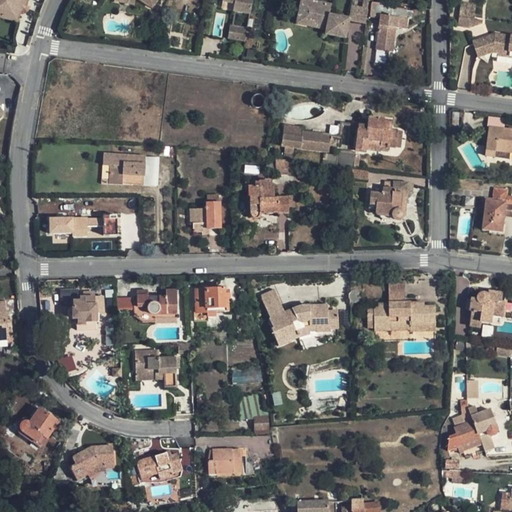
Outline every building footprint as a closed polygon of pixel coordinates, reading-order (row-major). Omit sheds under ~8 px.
[(0,0),(0,8),(3,9),(1,16),(16,19),(18,12),(19,4),(25,5),(25,0),(0,0)] [(247,14),(249,0),(219,0),(219,2),(231,4),(230,11),(247,14)] [(305,0),(297,0),(295,11),(306,13),(304,21),(324,24),(323,29),(322,34),(341,37),(345,20),(345,17),(326,14),(327,4),(305,0)] [(406,11),(396,10),(396,7),(367,2),(366,9),(366,13),(379,15),(405,19),(406,11)] [(345,17),(345,20),(364,24),(366,13),(366,9),(348,5),(345,17)] [(295,11),(293,23),(323,29),(324,24),(304,21),(306,13),(295,11)] [(404,29),(405,19),(379,15),(373,50),(385,52),(390,52),(393,28),(404,29)] [(481,22),(459,18),(458,28),(469,30),(481,25),(481,22)] [(228,23),(226,36),(243,38),(245,26),(228,23)] [(486,37),(473,41),(478,58),(492,54),(498,54),(509,56),(509,52),(511,52),(511,37),(494,35),(486,37)] [(354,150),(365,151),(365,148),(366,139),(380,142),(380,144),(394,146),(396,129),(388,128),(390,119),(378,117),(378,116),(367,114),(366,120),(365,124),(360,123),(358,123),(354,150)] [(302,127),(283,125),(282,134),(301,137),(301,132),(302,127)] [(511,129),(476,125),(474,138),(486,139),(484,155),(507,158),(508,152),(510,152),(510,150),(511,149),(511,129)] [(400,147),(402,130),(396,129),(394,146),(400,147)] [(282,134),(280,146),(284,147),(284,153),(293,154),(293,148),(329,152),(330,143),(333,143),(334,136),(301,132),(301,137),(282,134)] [(365,148),(379,150),(380,144),(380,142),(366,139),(365,148)] [(351,169),(352,169),(352,165),(353,157),(354,152),(338,150),(336,167),(351,169)] [(124,156),(104,154),(103,165),(111,166),(109,185),(122,185),(122,184),(123,175),(132,175),(132,183),(144,184),(144,176),(140,176),(141,171),(145,171),(146,158),(131,156),(131,160),(124,160),(124,156)] [(276,173),(285,173),(285,160),(276,159),(275,161),(276,173)] [(122,184),(144,186),(144,184),(132,183),(132,175),(123,175),(122,184)] [(370,192),(369,205),(375,206),(375,215),(391,214),(391,217),(392,219),(393,220),(394,221),(395,221),(397,221),(399,221),(400,221),(401,221),(402,219),(403,218),(404,216),(407,216),(408,193),(409,182),(393,181),(393,188),(383,187),(382,192),(370,192)] [(273,186),(260,186),(260,184),(246,184),(245,187),(249,187),(249,198),(251,198),(251,214),(251,216),(252,218),(254,219),(256,219),(258,218),(260,216),(260,215),(261,213),(286,212),(287,212),(287,201),(286,201),(279,201),(279,199),(273,199),(273,186)] [(506,204),(486,201),(481,231),(502,233),(506,204)] [(194,233),(204,233),(204,229),(209,229),(221,229),(220,202),(207,203),(207,209),(197,209),(197,225),(194,226),(194,233)] [(49,236),(55,235),(54,221),(64,220),(64,211),(48,212),(49,236)] [(87,238),(86,219),(64,220),(54,221),(55,235),(72,235),(72,239),(87,238)] [(388,283),(389,298),(406,298),(405,283),(388,283)] [(207,312),(228,311),(227,298),(230,298),(229,290),(225,290),(225,287),(217,286),(217,289),(206,289),(206,301),(207,312)] [(206,289),(196,290),(197,301),(206,301),(206,289)] [(63,319),(77,319),(77,326),(86,325),(86,322),(97,322),(97,321),(100,321),(99,313),(97,313),(96,305),(94,305),(93,293),(84,293),(84,298),(79,298),(79,302),(72,302),(73,307),(63,307),(63,319)] [(469,321),(490,323),(491,317),(502,319),(504,303),(500,302),(501,295),(487,293),(486,302),(485,302),(485,300),(484,298),(483,296),(482,296),(481,296),(478,298),(477,299),(476,300),(470,299),(469,310),(471,310),(469,321)] [(165,295),(165,305),(166,319),(177,318),(176,294),(165,295)] [(166,319),(165,305),(148,306),(148,297),(135,298),(136,315),(144,314),(145,317),(148,319),(151,320),(154,321),(166,321),(166,319)] [(278,297),(263,303),(268,314),(282,308),(278,297)] [(116,309),(129,309),(129,299),(115,299),(116,309)] [(197,301),(198,311),(207,312),(206,301),(197,301)] [(366,308),(367,321),(373,322),(373,327),(373,330),(389,330),(389,327),(398,327),(398,324),(407,325),(407,327),(436,326),(436,307),(425,308),(425,303),(406,303),(389,303),(378,303),(378,308),(366,308)] [(338,329),(338,312),(328,312),(328,306),(304,307),(298,309),(284,314),(270,319),(269,320),(273,329),(271,330),(278,347),(299,339),(297,335),(308,330),(316,330),(316,333),(330,332),(330,329),(338,329)] [(282,308),(268,314),(270,319),(284,314),(282,308)] [(253,321),(252,311),(236,310),(235,320),(253,321)] [(398,327),(389,327),(389,330),(407,330),(407,333),(436,332),(436,326),(407,327),(407,325),(398,324),(398,327)] [(482,324),(481,336),(492,336),(493,325),(482,324)] [(509,351),(511,350),(511,334),(484,335),(484,341),(494,340),(494,355),(509,354),(509,351)] [(60,359),(65,372),(75,369),(71,355),(60,359)] [(177,385),(176,358),(140,359),(140,369),(159,369),(159,377),(167,376),(167,385),(177,385)] [(141,377),(159,377),(159,369),(140,369),(141,377)] [(233,371),(233,382),(261,381),(261,370),(233,371)] [(256,418),(259,418),(258,395),(238,398),(238,420),(256,420),(256,418)] [(181,418),(195,418),(194,403),(180,405),(181,418)] [(465,456),(483,450),(479,437),(477,431),(473,420),(471,415),(468,406),(466,403),(460,405),(461,415),(463,423),(453,427),(458,444),(455,445),(457,452),(463,451),(465,456)] [(471,415),(478,412),(475,404),(468,406),(471,415)] [(478,412),(471,415),(473,420),(477,431),(484,429),(486,431),(487,433),(489,433),(491,433),(493,433),(494,432),(495,431),(497,429),(501,427),(498,417),(494,419),(492,415),(489,407),(478,412)] [(37,410),(25,424),(22,424),(19,426),(18,428),(18,431),(39,447),(55,426),(37,410)] [(259,418),(256,418),(256,420),(256,429),(270,429),(270,417),(259,418)] [(117,471),(116,449),(95,450),(77,459),(76,459),(76,460),(76,461),(76,462),(77,465),(70,467),(76,480),(88,475),(87,473),(102,467),(107,467),(107,472),(117,471)] [(215,450),(215,460),(210,461),(211,472),(218,472),(219,474),(236,472),(246,472),(244,449),(215,450)] [(182,471),(177,455),(170,453),(142,461),(139,462),(138,463),(137,464),(137,466),(137,468),(141,478),(158,473),(160,479),(172,475),(171,474),(182,471)] [(463,470),(442,469),(443,477),(450,477),(450,480),(463,480),(463,470)] [(192,485),(180,488),(181,501),(192,499),(192,485)] [(511,486),(511,487),(511,497),(501,496),(500,509),(511,510),(511,486)] [(364,500),(352,501),(353,506),(352,511),(380,511),(380,504),(364,505),(364,500)] [(328,511),(328,502),(298,503),(298,511),(328,511)]
